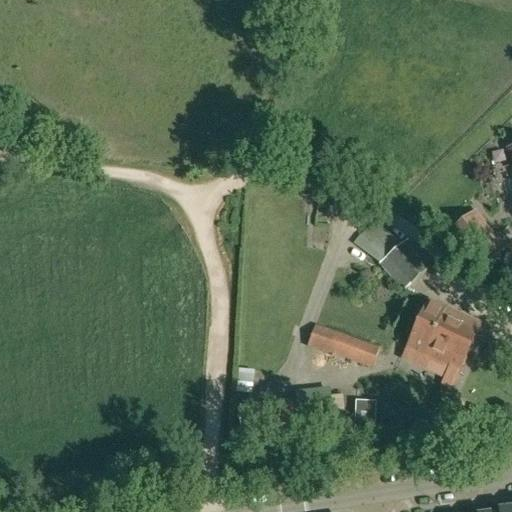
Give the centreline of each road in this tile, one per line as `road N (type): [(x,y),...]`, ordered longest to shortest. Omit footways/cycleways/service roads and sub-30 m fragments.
road 1 (unclassified): [(0,155),(148,179),(195,202),(220,280),(211,465)]
road 2 (residential): [(373,493),(511,477)]
